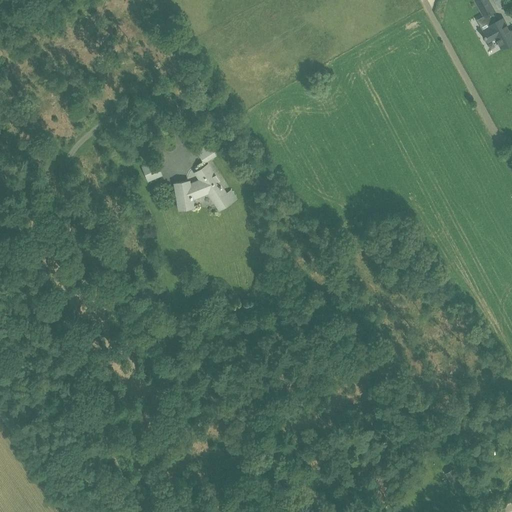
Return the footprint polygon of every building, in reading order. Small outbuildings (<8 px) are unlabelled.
[(475,0),(484,15),(493,10),(487,0),(475,0)] [(503,0),(495,0),(494,1),(498,8),(505,4),(503,0)] [(501,47),(511,40),(511,35),(503,18),(497,21),(493,14),(487,17),(491,24),(489,26),(490,27),(482,31),(487,41),(495,36),(501,47)] [(195,149),(204,163),(219,154),(210,139),(195,149)] [(156,160),(142,166),(148,181),(162,175),(156,160)] [(175,183),(179,208),(193,206),(191,194),(207,188),(220,208),(236,198),(232,191),(226,194),(207,165),(196,172),(200,180),(189,184),(188,181),(175,183)] [(446,443),(442,446),(447,453),(452,450),(446,443)] [(234,470),(239,477),(251,469),(246,462),(234,470)] [(446,473),(460,495),(470,488),(465,480),(461,482),(453,469),(446,473)]
